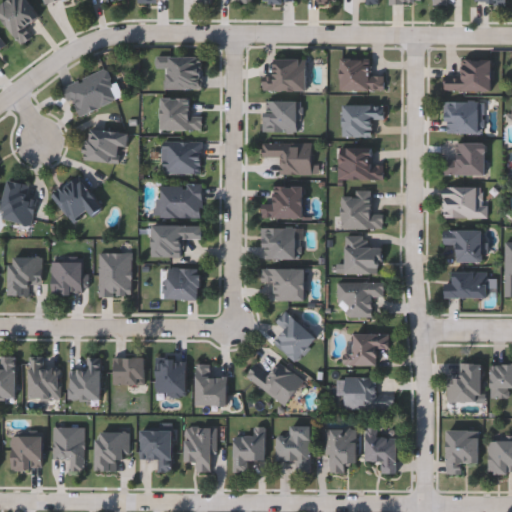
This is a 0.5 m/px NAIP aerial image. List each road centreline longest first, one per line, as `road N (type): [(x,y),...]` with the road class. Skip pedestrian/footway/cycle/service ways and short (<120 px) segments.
road 1 (residential): [(511,33),(106,30),(0,98)]
road 2 (residential): [(418,32),(423,511)]
road 3 (residential): [(423,506),(0,503)]
road 4 (residential): [(236,30),(235,324)]
road 5 (residential): [(235,324),(0,321)]
